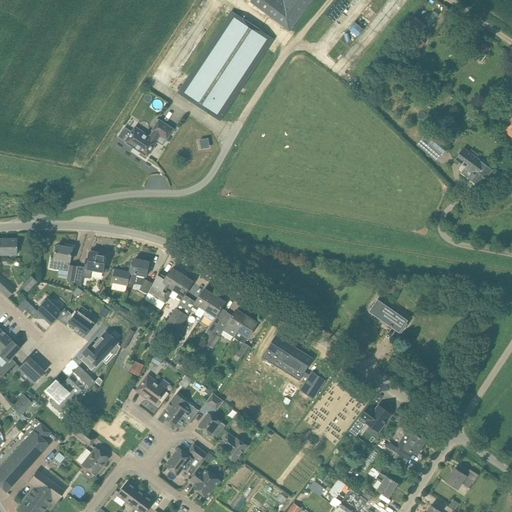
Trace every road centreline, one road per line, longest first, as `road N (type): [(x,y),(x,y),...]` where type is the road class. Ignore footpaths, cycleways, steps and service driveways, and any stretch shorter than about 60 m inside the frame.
road 1 (unclassified): [(454,433),(170,245),(91,227),(18,226)]
road 2 (track): [(511,271),(100,199)]
road 3 (unclassified): [(18,226),(91,200),(202,184),(240,123)]
road 4 (residential): [(511,255),(460,246),(440,225),(451,206),(504,178)]
road 5 (track): [(240,123),(329,0)]
